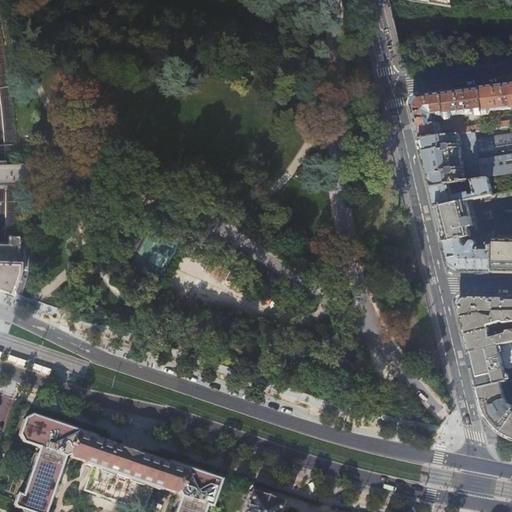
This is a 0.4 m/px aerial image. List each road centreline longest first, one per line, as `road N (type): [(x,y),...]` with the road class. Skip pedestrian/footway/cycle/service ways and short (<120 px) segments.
road 1 (primary): [(0,364),(327,468),(511,509)]
road 2 (primary): [(481,466),(335,436),(105,359),(0,313)]
road 3 (residential): [(439,284),(392,87)]
road 4 (residential): [(481,466),(439,284)]
road 5 (residential): [(392,87),(511,71)]
